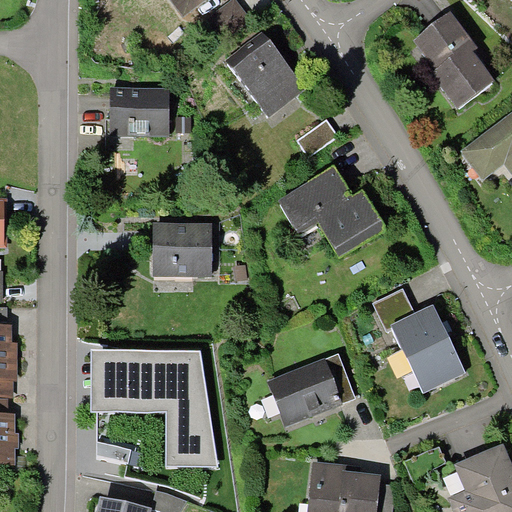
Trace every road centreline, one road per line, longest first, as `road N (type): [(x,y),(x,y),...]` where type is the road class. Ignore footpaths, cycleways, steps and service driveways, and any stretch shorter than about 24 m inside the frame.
road 1 (residential): [(52,511),(50,52)]
road 2 (residential): [(330,36),(486,303)]
